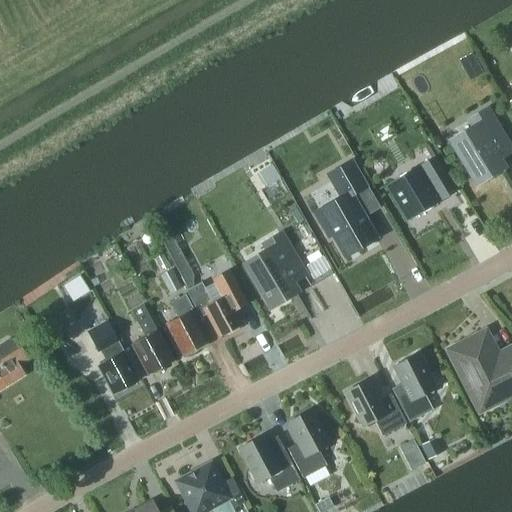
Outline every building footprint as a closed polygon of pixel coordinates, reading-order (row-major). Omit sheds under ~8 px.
[(475,180),(499,166),(496,161),(510,152),(485,111),(470,119),(477,130),(454,143),(475,180)] [(431,158),(385,186),(406,222),(456,192),(434,156),(428,145),(424,147),(431,158)] [(340,198),(316,212),(329,236),(333,234),(345,256),(375,239),(363,217),(379,208),(352,160),(343,166),(327,175),(334,187),(340,198)] [(268,302),(285,292),(282,287),(303,275),(278,233),(264,241),(270,252),(247,266),(268,302)] [(192,286),(193,274),(172,236),(162,242),(187,289),(192,286)] [(182,288),(172,269),(159,275),(169,295),(182,288)] [(249,304),(229,269),(211,279),(221,298),(213,303),(201,282),(192,286),(187,289),(185,290),(200,318),(205,315),(218,339),(244,324),(236,311),(249,304)] [(183,357),(208,344),(197,324),(200,323),(185,295),(169,303),(177,318),(165,324),(183,357)] [(156,330),(142,305),(131,311),(145,337),(130,345),(147,376),(175,361),(158,330),(156,330)] [(52,341),(63,334),(56,320),(44,327),(52,341)] [(140,380),(107,320),(87,331),(99,353),(101,352),(106,362),(97,366),(112,394),(140,380)] [(511,347),(497,356),(484,332),(448,351),(479,410),(506,396),(504,391),(511,386),(511,347)] [(0,389),(24,374),(19,366),(28,360),(17,341),(8,339),(0,343),(0,389)] [(432,394),(437,378),(428,375),(417,354),(393,366),(401,382),(390,387),(409,422),(432,410),(424,394),(427,392),(432,394)] [(379,400),(369,379),(345,392),(356,413),(353,422),(369,427),(370,422),(374,420),(382,436),(405,424),(390,394),(379,400)] [(326,449),(331,434),(321,431),(310,410),(287,422),(297,443),(287,448),(302,478),(326,465),(317,450),(321,448),(326,449)] [(273,456),(262,435),(239,448),(250,469),(247,478),(263,483),(264,478),(268,476),(276,492),(299,479),(284,450),(273,456)] [(427,460),(441,453),(434,438),(420,445),(427,460)] [(413,440),(398,448),(403,457),(418,449),(413,440)] [(221,483),(210,463),(176,481),(186,500),(184,502),(189,511),(205,511),(210,510),(209,507),(227,498),(233,508),(245,502),(231,477),(221,483)] [(375,488),(387,482),(381,472),(370,477),(375,488)] [(318,511),(325,511),(334,507),(329,498),(315,505),(318,511)] [(160,511),(157,511),(151,501),(130,511),(172,511),(170,507),(160,511)]
